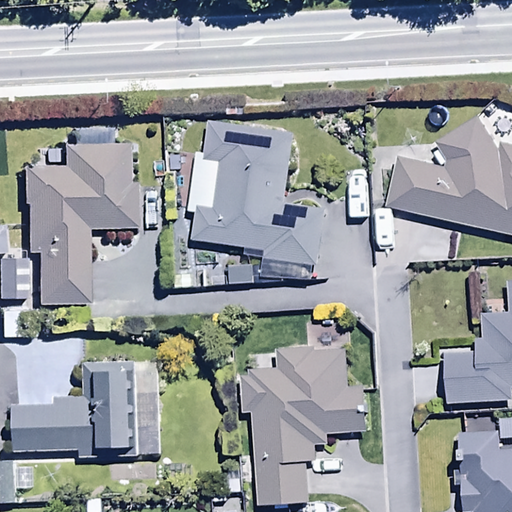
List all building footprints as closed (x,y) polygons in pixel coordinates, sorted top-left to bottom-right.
[(475,119),(432,147),(444,165),(439,168),(396,159),(385,207),(511,236),(511,148),(498,145),(495,152),(475,119)] [(294,133),(206,122),(201,156),(194,155),(186,214),(193,215),(190,244),(264,254),(263,259),(319,267),(327,207),(285,201),(294,133)] [(25,253),(35,253),(35,308),(87,308),(87,230),(138,230),(138,184),(132,184),(132,144),(112,144),(112,132),(73,132),(73,146),(64,146),(64,168),(22,168),(22,205),(25,205),(25,253)] [(443,354),(446,404),(509,401),(508,388),(511,387),(511,280),(507,281),(508,314),(479,315),(481,341),(472,342),(472,353),(443,354)] [(241,415),(250,415),(256,506),(309,503),(307,464),(313,464),(312,448),(326,447),(325,435),(368,433),(365,388),(347,389),(344,350),(314,352),(313,347),(276,350),(278,369),(249,371),(250,378),(239,379),(241,415)] [(129,371),(95,371),(96,449),(130,448),(129,371)] [(53,405),(10,406),(12,453),(90,451),(88,400),(53,401),(53,405)] [(511,511),(511,449),(500,449),(500,435),(457,435),(457,472),(453,472),(453,488),(460,488),(460,511),(511,511)] [(12,462),(0,462),(0,504),(13,504),(12,462)]
